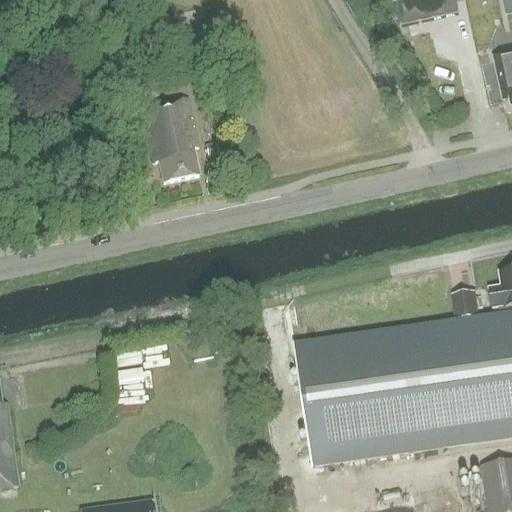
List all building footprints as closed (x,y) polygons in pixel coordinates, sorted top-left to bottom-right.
[(455,0),(406,0),(396,2),(401,29),(459,16),(455,0)] [(511,56),(494,60),(503,104),(510,103),(511,110),(511,56)] [(158,165),(163,187),(199,179),(193,152),(198,151),(188,102),(140,112),(152,167),(158,165)] [(205,148),(207,159),(218,157),(216,146),(205,148)] [(295,352),(312,470),(511,440),(511,274),(500,276),(502,290),(490,292),(493,312),(499,311),(500,322),(295,352)] [(454,323),(478,319),(475,294),(451,298),(454,323)] [(0,491),(16,490),(5,407),(1,407),(0,401),(0,491)] [(511,511),(511,464),(482,469),(487,511),(511,511)] [(85,511),(153,511),(152,503),(85,511)]
